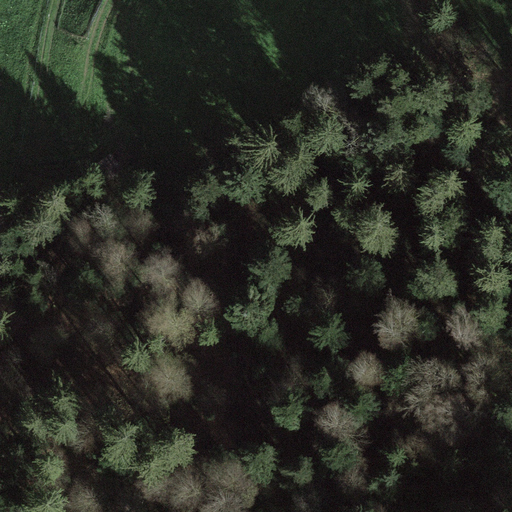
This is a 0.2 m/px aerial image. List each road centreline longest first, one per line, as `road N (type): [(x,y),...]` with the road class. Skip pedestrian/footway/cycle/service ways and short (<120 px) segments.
road 1 (track): [(0,235),(54,0)]
road 2 (track): [(511,154),(444,95),(416,39),(411,0)]
